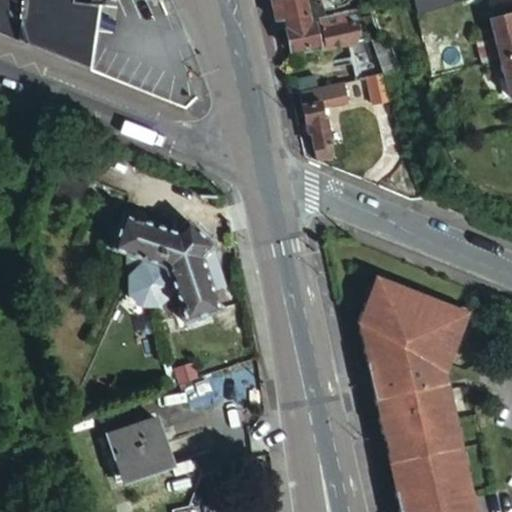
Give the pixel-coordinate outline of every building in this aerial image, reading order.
[(0,0),(0,35),(18,43),(90,72),(98,29),(100,16),(101,7),(73,4),(74,0),(141,0),(158,3),(161,1),(161,0),(0,0)] [(270,0),(274,16),(275,22),(284,20),(287,28),(284,28),(289,53),(291,53),(293,57),(325,50),(319,20),(325,18),(322,0),(315,2),(313,0),(270,0)] [(413,0),(417,15),(453,5),(451,0),(413,0)] [(365,78),(369,77),(384,74),(399,71),(396,61),(391,45),(385,46),(383,39),(373,41),(372,41),(364,43),(361,30),(359,31),(355,12),(325,18),(319,20),(325,50),(349,45),(356,80),(365,78)] [(483,64),(501,59),(511,56),(511,14),(491,20),(496,38),(478,42),(483,64)] [(122,22),(100,16),(98,29),(119,35),(122,22)] [(511,56),(501,59),(510,97),(511,96),(511,56)] [(384,74),(369,77),(375,106),(390,102),(384,74)] [(297,80),(299,93),(320,88),(318,76),(297,80)] [(320,88),(299,93),(298,94),(306,133),(309,133),(315,161),(335,157),(327,119),(323,119),(321,107),(348,101),(344,83),(320,88)] [(67,175),(60,193),(83,202),(90,185),(67,175)] [(175,234),(123,217),(112,251),(127,257),(125,260),(124,265),(125,269),(126,272),(127,273),(128,275),(130,276),(127,278),(128,295),(140,308),(157,309),(160,306),(162,307),(165,309),(167,310),(170,310),(174,309),(175,309),(177,306),(183,324),(219,311),(213,293),(225,288),(213,248),(206,241),(195,230),(188,222),(175,234)] [(195,230),(206,241),(212,235),(201,224),(195,230)] [(374,268),(363,295),(368,297),(380,270),(374,268)] [(363,295),(355,314),(364,358),(367,364),(369,376),(368,377),(380,431),(381,430),(398,508),(397,508),(397,511),(476,511),(473,494),(446,367),(460,333),(454,331),(466,303),(380,270),(368,297),(363,295)] [(454,331),(460,333),(471,305),(466,303),(454,331)] [(173,361),(180,382),(195,377),(189,356),(173,361)] [(170,467),(155,420),(107,437),(113,457),(105,459),(114,485),(170,467)]
